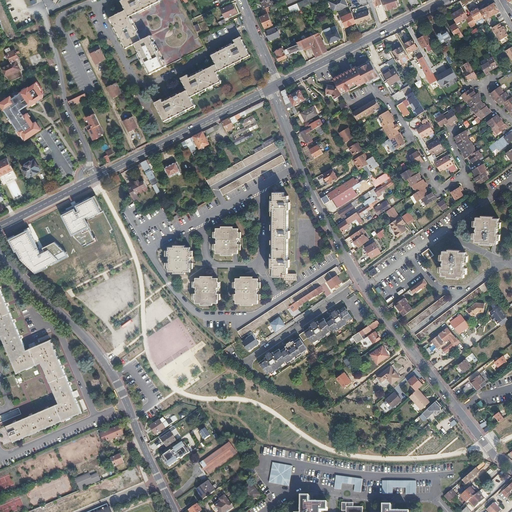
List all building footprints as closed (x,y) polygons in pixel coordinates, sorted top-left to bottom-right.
[(194,26),(191,20),(181,0),(121,0),(126,9),(110,17),(126,49),(136,44),(151,73),(204,47),(199,37),(197,32),(194,26)] [(292,14),(322,1),(324,0),(306,0),(289,8),(292,14)] [(349,7),(346,0),(342,0),(343,2),(332,7),(335,13),(349,7)] [(382,0),(386,11),(401,5),(398,0),(382,0)] [(485,20),(500,12),(495,4),(482,11),(480,12),(484,18),(485,20)] [(237,13),(233,5),(222,10),(225,18),(237,13)] [(271,13),(269,7),(261,11),(263,17),(261,18),(266,29),(273,26),(269,15),(271,13)] [(480,12),(478,8),(470,13),(471,16),(475,23),(484,18),(480,12)] [(367,20),(371,19),(367,10),(353,16),(356,22),(356,24),(363,22),(364,22),(367,21),(367,20)] [(466,18),(461,10),(451,15),(456,24),(465,19),(466,18)] [(356,22),(353,16),(352,14),(349,15),(347,16),(341,18),(345,27),(356,22)] [(475,23),(471,16),(466,18),(465,19),(470,27),(476,24),(475,23)] [(495,31),(501,41),(510,36),(505,26),(504,26),(502,23),(493,28),(495,31)] [(458,26),(457,25),(457,24),(451,27),(456,36),(458,35),(460,37),(463,36),(458,26)] [(330,44),(342,39),(336,27),(325,32),(330,44)] [(437,34),(442,43),(451,38),(447,30),(442,32),(437,34)] [(281,39),(278,32),(266,37),(267,40),(268,39),(270,43),(272,43),(271,40),(276,39),(277,40),(281,39)] [(418,39),(423,48),(433,43),(428,34),(418,39)] [(323,54),(319,46),(317,42),(314,36),(314,35),(301,41),(304,47),(310,45),(316,58),(323,54)] [(251,54),(242,36),(236,38),(238,42),(213,54),(218,63),(192,77),(191,74),(184,78),(190,90),(166,102),(164,98),(158,101),(167,120),(198,105),(193,96),(223,80),(219,71),(251,54)] [(328,52),(322,40),(317,42),(319,46),(323,54),(328,52)] [(417,48),(413,40),(406,45),(408,48),(410,52),(417,48)] [(304,49),(303,48),(304,47),(301,41),(297,43),(298,44),(291,47),(284,50),(287,56),(304,49)] [(408,55),(402,46),(394,51),(398,57),(397,58),(398,61),(401,59),(408,55)] [(10,48),(5,50),(11,63),(12,64),(2,69),(6,77),(7,76),(9,83),(23,77),(20,70),(21,70),(16,61),(19,59),(18,57),(21,56),(20,54),(17,55),(15,50),(11,52),(10,48)] [(287,56),(284,50),(283,48),(274,53),(276,57),(277,57),(279,61),(287,58),(287,56)] [(393,57),(388,49),(383,52),(387,59),(389,59),(393,57)] [(99,50),(91,53),(96,64),(104,60),(99,50)] [(436,78),(426,60),(423,55),(422,53),(419,55),(418,56),(426,70),(429,75),(427,76),(430,81),(436,78)] [(489,71),(498,66),(495,61),(492,55),(487,58),(489,61),(480,65),(481,65),(486,75),(487,76),(491,74),(489,71)] [(379,74),(371,61),(362,66),(369,80),(379,74)] [(419,75),(415,67),(413,65),(411,66),(414,71),(413,72),(416,76),(419,75)] [(369,80),(362,66),(357,68),(366,82),(369,80)] [(357,68),(356,67),(333,79),(338,86),(341,93),(347,90),(348,92),(351,90),(351,88),(358,85),(358,86),(366,82),(357,68)] [(455,83),(454,81),(459,78),(453,67),(440,75),(447,87),(455,83)] [(478,77),(472,67),(464,71),(468,79),(473,77),(474,79),(478,77)] [(384,74),(390,85),(400,79),(394,69),(394,68),(384,74)] [(41,89),(34,78),(9,94),(8,93),(0,98),(0,104),(0,105),(0,114),(20,144),(27,140),(28,142),(33,138),(32,137),(41,130),(26,106),(28,105),(29,107),(42,98),(43,95),(41,92),(41,89)] [(116,84),(107,88),(110,94),(112,98),(121,94),(116,84)] [(341,93),(338,86),(329,85),(327,94),(328,94),(333,95),(334,99),(342,95),(341,93)] [(491,97),(493,100),(494,100),(504,93),(501,90),(503,89),(500,86),(489,94),(492,97),(491,97)] [(474,95),(472,92),(470,89),(461,96),(463,99),(461,100),(463,103),(465,102),(466,101),(474,95)] [(294,105),(289,96),(286,90),(281,92),(289,113),(290,114),(297,110),(294,106),(294,105)] [(305,100),(300,90),(289,96),(294,105),(305,100)] [(503,103),(511,97),(508,94),(507,95),(505,92),(504,93),(494,100),(496,103),(497,102),(499,106),(503,103)] [(73,99),(68,102),(69,105),(70,107),(87,99),(85,94),(73,99)] [(467,105),(470,108),(479,101),(480,100),(478,97),(478,96),(476,94),(474,95),(466,101),(468,104),(467,105)] [(425,111),(421,104),(415,95),(410,98),(417,109),(415,110),(418,115),(425,111)] [(509,109),(511,106),(511,96),(511,97),(503,103),(506,106),(505,107),(507,110),(509,109)] [(372,112),(380,107),(376,99),(368,104),(367,103),(364,105),(370,115),(373,113),(372,112)] [(474,114),(484,107),(482,104),(481,105),(479,101),(470,108),(468,109),(471,112),(472,111),(474,114)] [(261,105),(260,102),(246,110),(247,112),(261,105)] [(410,113),(403,102),(398,106),(404,117),(410,113)] [(370,115),(364,105),(360,107),(361,109),(353,113),(356,118),(357,120),(365,116),(366,117),(370,115)] [(301,114),(306,121),(318,114),(314,107),(301,114)] [(481,120),(490,113),(488,109),(487,110),(485,107),(484,107),(474,114),(477,118),(478,117),(481,120)] [(343,114),(345,118),(352,114),(350,110),(343,114)] [(454,110),(446,115),(450,122),(451,124),(455,122),(459,119),(454,110)] [(244,113),(243,111),(234,115),(236,119),(240,117),(243,116),(243,114),(244,113)] [(391,114),(389,111),(384,113),(391,125),(393,123),(396,122),(393,118),(391,114)] [(391,125),(384,113),(380,116),(382,120),(384,123),(382,124),(385,129),(391,125)] [(450,122),(446,115),(445,113),(437,118),(441,126),(446,123),(447,124),(450,122)] [(93,140),(101,136),(100,134),(103,132),(95,114),(87,118),(90,125),(86,127),(88,131),(88,130),(93,140)] [(492,129),(502,121),(499,118),(499,119),(496,115),(486,123),(488,127),(490,125),(492,129)] [(123,121),(128,131),(137,127),(132,117),(123,121)] [(230,118),(222,122),(227,131),(228,130),(234,127),(232,123),(230,118)] [(494,131),(496,135),(506,128),(504,125),(505,124),(503,121),(502,121),(492,129),(490,130),(492,133),(494,131)] [(235,138),(258,127),(255,122),(233,133),(235,138)] [(422,137),(434,130),(429,122),(417,129),(422,137)] [(399,129),(397,125),(395,126),(393,123),(391,125),(385,129),(384,129),(391,139),(397,135),(399,134),(397,130),(399,129)] [(350,126),(340,131),(346,141),(355,136),(350,126)] [(307,129),(300,132),(306,143),(312,140),(309,136),(311,135),(307,129)] [(470,137),(468,133),(469,132),(467,129),(456,136),(458,139),(457,140),(459,143),(468,137),(470,137)] [(203,132),(185,140),(188,146),(193,143),(192,142),(195,140),(199,149),(209,144),(203,132)] [(403,136),(401,133),(399,134),(397,135),(404,146),(406,144),(403,139),(401,137),(403,136)] [(499,151),(511,140),(511,133),(508,136),(505,138),(504,137),(501,139),(502,141),(499,143),(497,141),(495,143),(499,151)] [(238,143),(250,137),(248,134),(236,140),(238,143)] [(404,146),(397,135),(391,139),(397,149),(404,146)] [(463,150),(474,143),(472,140),(470,141),(468,137),(459,143),(458,144),(460,147),(461,147),(463,150)] [(275,142),(276,142),(275,139),(263,146),(264,149),(275,142)] [(432,154),(444,147),(439,139),(427,146),(432,154)] [(279,148),(275,142),(264,149),(242,161),(208,181),(211,187),(279,148)] [(361,151),(357,143),(348,148),(353,156),(357,154),(361,151)] [(464,154),(466,157),(467,156),(477,151),(475,148),(476,147),(474,143),(463,150),(465,153),(464,154)] [(311,168),(331,156),(327,151),(323,153),(322,151),(323,150),(322,148),(320,144),(310,150),(315,158),(308,162),(308,164),(311,168)] [(103,157),(107,164),(110,162),(108,156),(114,153),(111,149),(106,152),(107,155),(103,157)] [(483,156),(481,152),(480,153),(478,150),(477,151),(467,156),(470,160),(470,159),(472,162),(483,156)] [(418,152),(411,157),(415,165),(420,162),(421,164),(425,162),(418,152)] [(371,163),(365,153),(353,160),(356,164),(357,164),(360,169),(366,165),(371,163)] [(286,161),(283,155),(221,190),(224,196),(286,161)] [(435,163),(440,171),(453,163),(449,156),(440,162),(439,161),(435,163)] [(0,162),(0,163),(0,178),(2,183),(15,176),(7,159),(0,162)] [(155,191),(156,192),(159,191),(155,183),(157,182),(147,164),(150,162),(148,159),(140,163),(143,168),(155,191)] [(40,171),(34,161),(23,168),(29,177),(40,171)] [(169,178),(180,172),(175,163),(164,169),(169,178)] [(474,174),(476,177),(486,171),(484,168),(486,167),(483,163),(473,170),(475,173),(474,174)] [(324,177),(333,171),(332,169),(323,174),(324,177)] [(407,180),(416,175),(414,172),(413,172),(411,169),(400,176),(402,179),(403,179),(405,182),(406,181),(407,180)] [(329,183),(338,178),(333,171),(324,177),(326,181),(327,181),(329,183)] [(488,179),(486,175),(488,174),(486,171),(476,177),(474,178),(477,181),(476,182),(478,185),(488,179)] [(385,182),(391,177),(389,173),(379,180),(381,184),(385,182)] [(322,174),(314,179),(318,187),(327,182),(322,174)] [(408,184),(410,188),(411,187),(422,181),(420,177),(418,174),(416,175),(407,180),(409,183),(408,184)] [(352,187),(360,182),(357,179),(355,180),(354,178),(331,192),(322,198),(325,205),(333,199),(352,187)] [(127,189),(128,192),(133,200),(138,198),(135,192),(146,186),(143,180),(139,182),(136,184),(127,189)] [(424,188),(427,186),(425,183),(423,180),(422,181),(411,187),(413,190),(414,189),(416,193),(424,188)] [(379,193),(388,187),(385,182),(381,184),(382,186),(377,189),(379,193)] [(450,192),(455,200),(462,196),(460,192),(462,190),(460,186),(450,192)] [(337,206),(356,194),(352,187),(333,199),(337,206)] [(428,195),(426,192),(424,188),(416,193),(415,194),(413,195),(415,198),(414,199),(416,202),(420,200),(428,195)] [(282,280),(296,280),(296,273),(287,273),(287,266),(290,266),(290,259),(288,259),(288,237),(290,237),(290,231),(288,231),(288,209),(291,209),(291,201),(288,201),(288,195),(285,195),(285,192),(274,192),(274,200),(271,200),(271,211),(274,211),(273,258),(270,258),(270,268),(273,269),(273,276),(282,276),(282,280)] [(437,199),(435,196),(434,196),(432,193),(428,195),(420,200),(422,203),(423,202),(426,206),(437,199)] [(70,205),(56,213),(65,229),(79,242),(83,241),(83,242),(91,238),(80,217),(98,208),(91,194),(71,203),(74,208),(72,209),(70,205)] [(375,200),(374,198),(373,196),(371,194),(369,194),(370,196),(371,198),(363,203),(366,207),(375,200)] [(3,201),(9,213),(13,211),(10,205),(9,205),(6,199),(3,201)] [(368,211),(372,209),(370,207),(378,202),(377,201),(378,201),(377,199),(375,200),(366,207),(357,212),(360,217),(364,214),(366,217),(370,214),(368,211)] [(348,213),(354,209),(352,205),(355,203),(354,201),(347,206),(348,207),(339,212),(343,219),(349,215),(348,213)] [(441,210),(446,206),(442,201),(437,205),(441,210)] [(376,210),(379,215),(390,207),(387,202),(376,210)] [(394,207),(386,211),(391,219),(399,215),(394,207)] [(360,217),(357,212),(348,219),(351,223),(357,219),(359,222),(362,221),(360,217)] [(403,216),(408,222),(409,225),(416,220),(414,218),(413,216),(410,212),(403,216)] [(408,229),(402,222),(405,220),(401,215),(396,220),(391,223),(397,232),(395,233),(398,236),(408,229)] [(480,245),(492,246),(492,243),(492,240),(497,240),(498,240),(498,234),(497,234),(497,228),(499,228),(499,222),(498,218),(493,218),(493,216),(481,215),(481,217),(476,217),(476,221),(475,220),(475,227),(476,227),(476,233),(474,233),(474,239),(475,239),(475,243),(480,243),(480,245)] [(350,227),(346,221),(338,225),(342,232),(344,231),(345,231),(347,230),(347,229),(350,227)] [(233,252),(238,252),(238,249),(239,249),(240,243),(238,243),(238,236),(240,237),(240,231),(239,231),(239,227),(234,227),(234,225),(222,225),(222,227),(217,227),(217,230),(215,230),(215,236),(218,236),(217,243),(215,243),(215,248),(216,248),(216,252),(221,252),(221,254),(233,255),(233,252)] [(365,239),(362,236),(364,235),(365,234),(361,229),(350,237),(354,242),(354,243),(356,245),(357,245),(359,248),(368,241),(366,237),(365,239)] [(41,255),(28,231),(10,241),(17,254),(18,254),(22,261),(37,275),(48,269),(47,267),(67,257),(64,252),(53,244),(42,250),(44,253),(41,255)] [(381,253),(375,243),(366,248),(372,258),(381,253)] [(186,271),(191,271),(190,267),(192,267),(192,261),(190,261),(190,255),(191,255),(191,249),(190,249),(190,246),(185,246),(185,244),(173,244),(173,246),(169,246),(169,249),(167,249),(167,255),(169,255),(169,261),(167,261),(167,267),(169,267),(169,271),(173,271),(173,273),(186,273),(186,271)] [(426,261),(435,255),(430,248),(422,253),(426,261)] [(442,277),(447,277),(447,279),(459,280),(460,278),(464,279),(465,276),(466,276),(467,270),(465,269),(465,263),(467,263),(468,257),(467,257),(462,257),(462,253),(462,251),(450,250),(450,252),(445,251),(444,255),(443,254),(443,261),(445,261),(444,267),(442,267),(441,273),(443,273),(442,277)] [(237,331),(241,337),(290,306),(322,284),(325,282),(327,282),(337,275),(341,273),(336,266),(237,331)] [(374,268),(368,272),(372,277),(377,273),(374,268)] [(212,303),(218,303),(218,299),(219,299),(219,294),(217,293),(217,287),(219,287),(219,281),(218,281),(218,277),(212,277),(212,275),(200,275),(200,277),(195,277),(195,281),(194,281),(194,287),(196,287),(196,293),(194,293),(195,299),(195,300),(195,303),(201,303),(201,305),(212,305),(212,303)] [(253,303),(258,303),(258,300),(259,300),(259,293),(257,294),(257,287),(259,287),(259,281),(258,281),(258,278),(253,278),(253,275),(241,275),(241,278),(235,278),(235,281),(234,281),(234,287),(236,288),(236,293),(234,294),(234,300),(235,300),(235,303),(241,303),(240,305),(253,305),(253,303)] [(341,282),(337,275),(327,282),(332,289),(341,282)] [(423,279),(410,289),(413,293),(416,290),(416,291),(426,283),(423,279)] [(415,335),(419,341),(461,309),(484,292),(489,288),(492,286),(488,280),(441,316),(415,335)] [(290,306),(293,311),(298,308),(297,307),(303,303),(305,301),(315,295),(316,295),(324,290),(322,287),(323,286),(322,284),(290,306)] [(0,428),(0,439),(3,445),(81,411),(50,339),(26,350),(0,289),(0,332),(17,371),(42,360),(60,403),(0,428)] [(448,301),(444,295),(406,324),(410,329),(448,301)] [(395,305),(403,316),(412,310),(403,298),(402,299),(396,303),(395,305)] [(483,312),(484,304),(476,302),(467,310),(472,317),(479,312),(483,312)] [(345,322),(351,318),(344,307),(338,311),(337,310),(335,311),(335,310),(330,313),(331,314),(329,315),(329,316),(324,320),(323,318),(317,322),(316,321),(314,323),(313,322),(309,324),(310,325),(308,326),(308,327),(298,334),(302,340),(307,337),(311,342),(316,339),(316,340),(325,334),(324,333),(330,329),(332,331),(337,328),(337,329),(346,323),(345,322)] [(492,318),(501,311),(498,307),(489,314),(492,318)] [(500,326),(509,320),(507,317),(506,318),(501,311),(492,318),(494,320),(497,324),(498,324),(500,326)] [(459,334),(469,327),(460,315),(451,322),(459,334)] [(279,317),(270,324),(275,331),(284,325),(279,317)] [(378,323),(376,320),(359,332),(357,333),(354,335),(352,336),(357,343),(359,341),(361,340),(365,337),(363,335),(366,333),(379,324),(378,323)] [(450,350),(460,342),(456,338),(455,339),(447,328),(439,335),(439,336),(444,342),(449,338),(452,343),(447,346),(450,350)] [(377,336),(374,331),(365,337),(361,340),(359,341),(361,344),(370,338),(371,340),(373,344),(380,339),(378,335),(377,336)] [(252,335),(242,341),(249,350),(258,343),(252,335)] [(439,336),(430,343),(431,345),(434,343),(437,348),(444,342),(439,336)] [(300,353),(306,350),(299,338),(293,341),(290,342),(290,341),(285,344),(286,345),(284,346),(284,347),(279,351),(278,349),(272,353),(271,352),(270,353),(269,352),(265,355),(265,356),(263,357),(264,358),(258,361),(266,373),(271,370),(280,365),(280,364),(286,360),(287,362),(292,359),(293,359),(301,354),(300,353)] [(386,352),(382,346),(370,354),(377,364),(389,356),(390,354),(388,351),(386,352)] [(473,366),(474,368),(480,364),(472,353),(469,355),(476,364),(473,366)] [(347,366),(355,361),(351,355),(343,360),(347,366)] [(499,367),(509,361),(505,355),(495,362),(499,367)] [(464,372),(471,367),(465,359),(458,365),(464,372)] [(186,369),(188,372),(189,371),(193,378),(204,371),(198,361),(186,369)] [(384,389),(398,379),(389,367),(375,378),(384,389)] [(469,381),(476,391),(481,387),(479,385),(484,382),(478,375),(469,381)] [(424,396),(417,389),(409,397),(421,410),(428,403),(422,397),(424,396)] [(394,392),(386,400),(393,407),(401,400),(394,392)] [(441,407),(436,401),(423,413),(422,414),(426,418),(435,410),(440,411),(440,408),(441,407)] [(384,412),(389,409),(384,402),(380,405),(384,412)] [(499,422),(504,418),(499,412),(494,415),(499,422)] [(156,433),(172,423),(170,419),(166,421),(165,420),(163,418),(151,426),(156,433)] [(458,423),(454,419),(450,423),(445,418),(438,424),(445,432),(453,425),(454,426),(458,423)] [(123,429),(102,438),(104,443),(125,434),(123,429)] [(171,432),(168,429),(159,436),(161,439),(171,432)] [(176,440),(171,432),(161,439),(163,443),(164,442),(167,446),(176,440)] [(204,432),(196,437),(201,444),(208,439),(204,432)] [(184,441),(161,456),(168,466),(191,451),(189,449),(184,441)] [(208,473),(237,452),(229,442),(201,463),(208,473)] [(110,457),(114,467),(124,463),(119,453),(110,457)] [(269,482),(289,486),(293,466),(273,462),(269,482)] [(486,465),(483,462),(462,480),(465,484),(480,472),(479,471),(486,465)] [(101,480),(98,472),(91,475),(90,472),(76,478),(80,489),(101,480)] [(354,492),(361,493),(363,480),(336,476),(334,489),(341,490),(342,483),(355,485),(354,492)] [(202,499),(204,498),(216,490),(208,480),(195,489),(202,499)] [(250,481),(242,487),(252,500),(259,494),(250,481)] [(405,495),(415,495),(416,482),(382,481),(382,495),(393,495),(393,488),(405,488),(405,495)] [(511,489),(511,482),(504,490),(504,489),(501,492),(506,498),(509,495),(508,493),(511,489)] [(476,494),(471,488),(470,488),(461,496),(466,502),(469,500),(476,494)] [(449,501),(456,495),(451,490),(444,496),(449,501)] [(484,499),(478,492),(476,494),(469,500),(474,507),(484,499)] [(227,511),(234,507),(228,498),(225,495),(219,499),(220,500),(214,504),(219,511),(227,511)] [(321,511),(322,511),(328,511),(328,503),(309,503),(310,496),(301,496),(301,511),(321,511)] [(346,511),(362,511),(363,507),(354,507),(354,503),(342,503),(342,511),(346,511)] [(511,511),(499,511),(501,511),(494,503),(487,510),(488,511),(511,511)]
